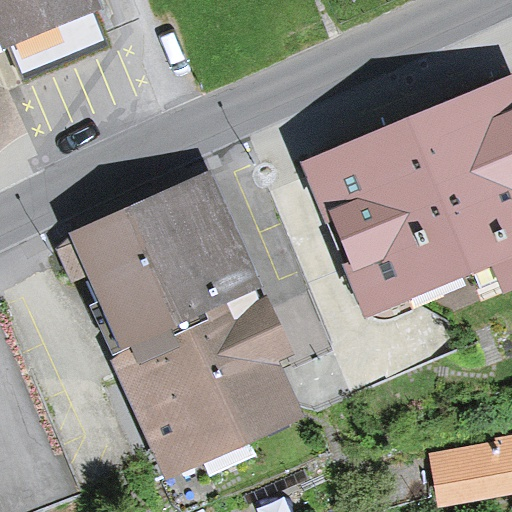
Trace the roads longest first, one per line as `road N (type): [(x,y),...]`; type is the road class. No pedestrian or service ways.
road 1 (tertiary): [(0,221),(479,0)]
road 2 (unknown): [(276,90),(363,320)]
road 3 (unknown): [(185,131),(142,0)]
